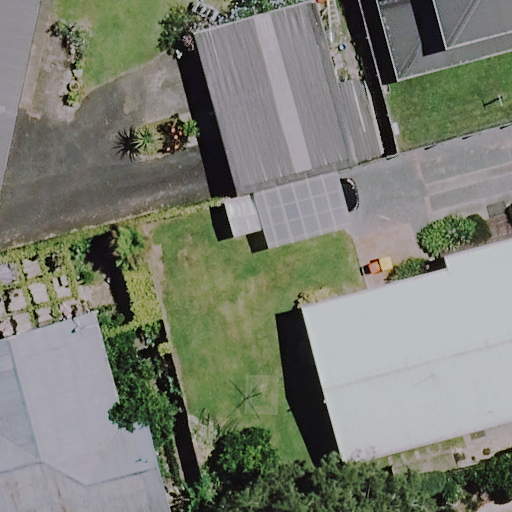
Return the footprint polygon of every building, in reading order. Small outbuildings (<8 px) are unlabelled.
[(0,0),(0,199),(7,200),(39,0),(0,0)] [(511,0),(393,0),(410,61),(511,31),(511,0)] [(190,41),(250,264),(354,236),(339,179),(371,170),(326,5),(190,41)] [(511,242),(319,291),(358,443),(511,404),(511,242)] [(0,511),(181,511),(155,412),(131,419),(104,318),(0,345),(0,511)]
